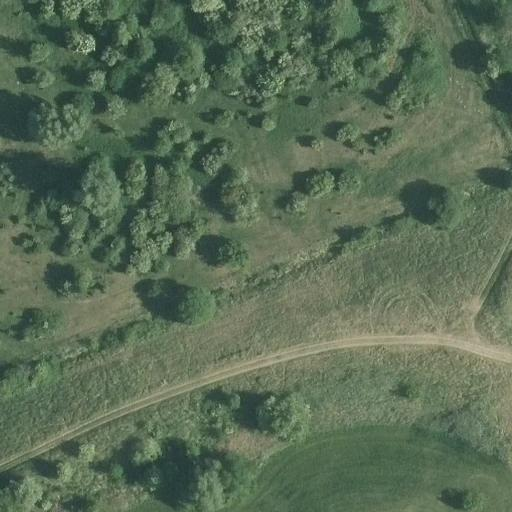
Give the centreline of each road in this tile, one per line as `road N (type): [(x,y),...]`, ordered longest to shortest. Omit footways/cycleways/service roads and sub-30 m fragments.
road 1 (track): [(0,466),(74,429),(345,336),(457,343),(511,359)]
road 2 (track): [(457,0),(511,132)]
